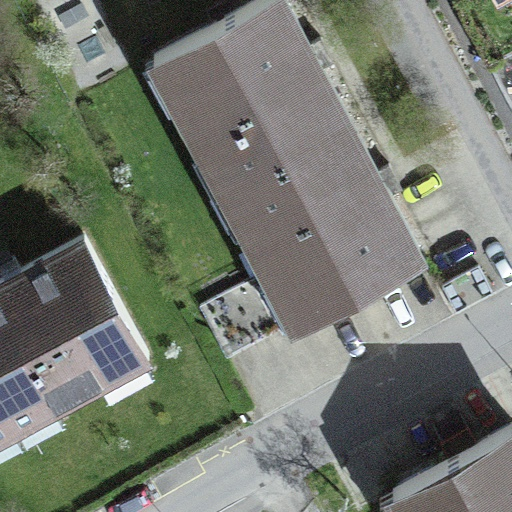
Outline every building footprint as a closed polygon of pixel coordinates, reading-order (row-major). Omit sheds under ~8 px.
[(252,0),(154,53),(225,185),(350,118),(286,0),(252,0)] [(421,249),(350,118),(225,185),(269,267),(200,303),(227,352),(294,314),(296,316),(421,249)] [(84,235),(0,279),(0,396),(12,420),(145,349),(84,235)] [(0,426),(12,420),(0,396),(0,426)] [(511,511),(511,421),(393,485),(407,511),(511,511)]
